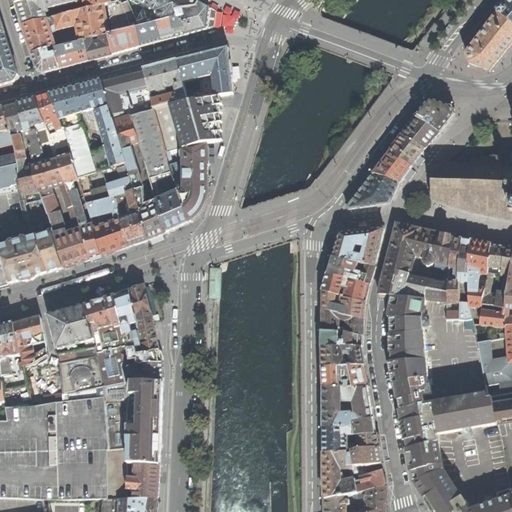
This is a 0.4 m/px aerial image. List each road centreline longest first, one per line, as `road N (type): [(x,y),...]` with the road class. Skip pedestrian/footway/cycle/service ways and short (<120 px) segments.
road 1 (residential): [(314,511),(319,224)]
road 2 (tertiary): [(196,259),(176,511)]
road 3 (residential): [(267,49),(221,39),(32,88)]
road 4 (tertiary): [(267,49),(220,211),(196,259)]
road 5 (residential): [(407,511),(375,345),(374,293)]
road 6 (residential): [(319,224),(432,74)]
road 7 (residential): [(432,74),(276,24)]
road 8 (residential): [(319,224),(196,259)]
